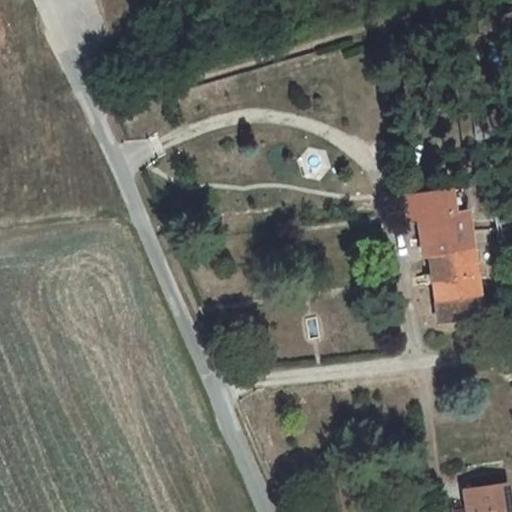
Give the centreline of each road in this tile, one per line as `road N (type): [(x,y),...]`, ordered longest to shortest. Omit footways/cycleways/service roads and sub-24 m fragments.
road 1 (residential): [(259,511),(36,0)]
road 2 (track): [(130,215),(0,227)]
